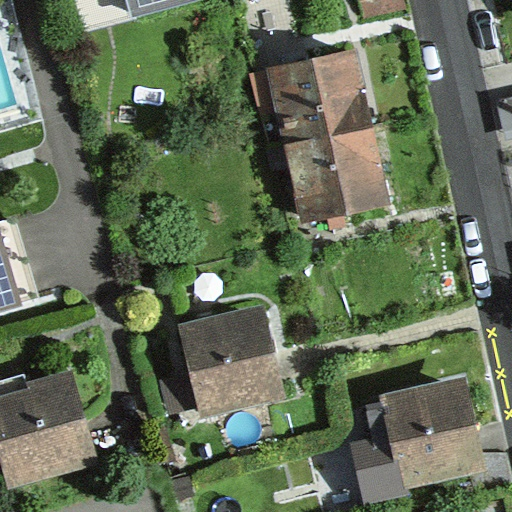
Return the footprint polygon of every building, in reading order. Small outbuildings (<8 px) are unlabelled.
[(119,0),(126,26),(198,7),(195,0),(119,0)] [(402,0),(361,0),(365,18),(404,11),(402,0)] [(351,58),(268,76),(285,153),(368,135),(351,58)] [(368,135),(285,153),(302,230),(385,212),(368,135)] [(0,317),(35,307),(9,220),(0,222),(0,317)] [(261,318),(182,337),(203,425),(282,406),(261,318)] [(24,392),(20,380),(0,385),(0,486),(3,498),(97,472),(71,379),(24,392)] [(460,389),(384,407),(406,497),(481,479),(460,389)]
